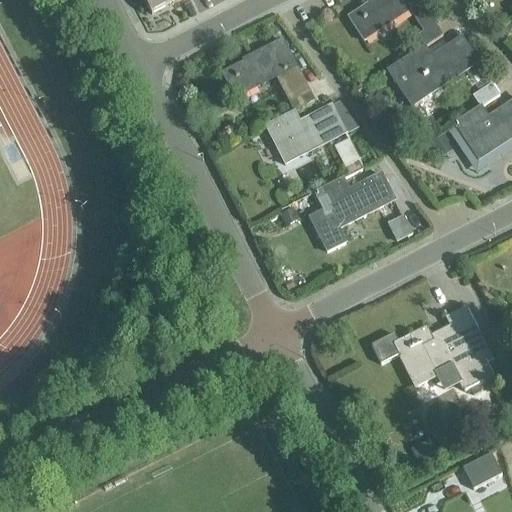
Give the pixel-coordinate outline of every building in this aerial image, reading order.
[(145,0),(154,16),(184,0),(145,0)] [(415,41),(421,50),(425,48),(424,48),(443,36),(418,0),(374,0),(373,1),(374,3),(349,19),(365,43),(411,13),(425,34),(415,41)] [(425,48),(421,50),(388,73),(413,110),(479,65),(463,41),(442,55),(445,59),(436,66),(425,48)] [(279,79),(296,112),(315,102),(284,42),(250,59),(251,62),(223,76),(236,101),(279,79)] [(473,98),(481,109),(500,96),(492,84),(473,98)] [(479,111),(455,127),(480,163),(511,140),(511,106),(499,115),(502,120),(492,126),(479,111)] [(266,127),(285,166),(346,136),(332,109),(311,120),(313,125),(302,131),(293,113),(266,127)] [(334,149),(345,169),(360,161),(350,141),(334,149)] [(340,231),(395,203),(382,177),(359,188),(361,192),(351,197),(343,181),(316,194),(326,213),(312,220),(329,254),(347,245),(340,231)] [(397,336),(374,347),(383,366),(401,357),(416,387),(437,377),(439,376),(438,374),(453,367),(462,385),(466,392),(495,378),(488,363),(493,361),(481,335),(469,310),(449,320),(455,332),(435,341),(428,328),(411,336),(412,338),(401,344),(397,336)] [(428,400),(448,388),(441,376),(420,388),(428,400)] [(502,478),(491,457),(463,471),(473,492),(502,478)]
